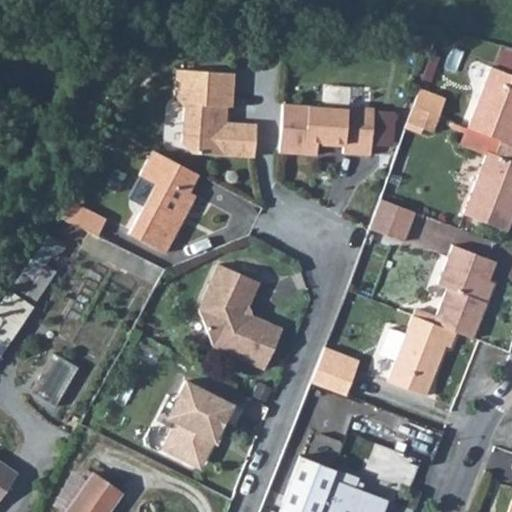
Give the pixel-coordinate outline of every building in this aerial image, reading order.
[(511,46),(502,43),(495,63),(511,69),(511,46)] [(469,125),(511,142),(511,72),(492,65),(469,125)] [(235,68),(198,66),(198,76),(175,75),(174,100),(183,109),(180,141),(194,155),(254,160),(257,126),(226,124),(227,100),(233,100),(235,68)] [(443,98),(418,89),(412,104),(438,114),(443,98)] [(319,103),(284,101),(281,149),(317,151),(318,140),(331,141),(331,148),(369,150),(372,103),(319,99),(319,103)] [(438,114),(412,104),(406,121),(431,131),(438,114)] [(199,172),(153,147),(139,173),(154,181),(128,231),(155,245),(169,242),(195,195),(189,192),(199,172)] [(510,229),(511,223),(511,157),(491,150),(467,213),(510,229)] [(89,211),(56,189),(44,208),(80,226),(89,211)] [(405,240),(416,210),(380,196),(370,226),(405,240)] [(458,331),(474,337),(488,301),(482,299),(490,280),(497,261),(455,244),(440,283),(447,286),(434,322),(458,331)] [(236,301),(248,277),(210,260),(187,306),(202,339),(253,362),(271,326),(242,312),(236,301)] [(482,299),(488,301),(495,282),(490,280),(482,299)] [(0,329),(19,298),(0,286),(0,329)] [(434,322),(413,314),(387,379),(426,394),(447,345),(452,347),(458,331),(434,322)] [(53,350),(30,389),(57,405),(80,365),(53,350)] [(311,379),(344,391),(353,366),(322,353),(311,379)] [(230,424),(238,408),(183,380),(174,397),(165,416),(174,421),(171,428),(164,441),(168,451),(191,463),(202,459),(212,439),(209,433),(213,425),(217,428),(221,419),(230,424)] [(154,419),(171,428),(174,421),(165,416),(174,397),(166,394),(154,419)] [(209,433),(212,439),(214,440),(220,429),(217,428),(213,425),(209,433)] [(380,511),(384,501),(350,488),(354,477),(295,455),(273,511),(380,511)] [(61,511),(90,470),(74,459),(49,503),(61,511)] [(0,493),(14,473),(0,463),(0,493)] [(104,511),(119,491),(90,470),(61,511),(60,511),(104,511)]
